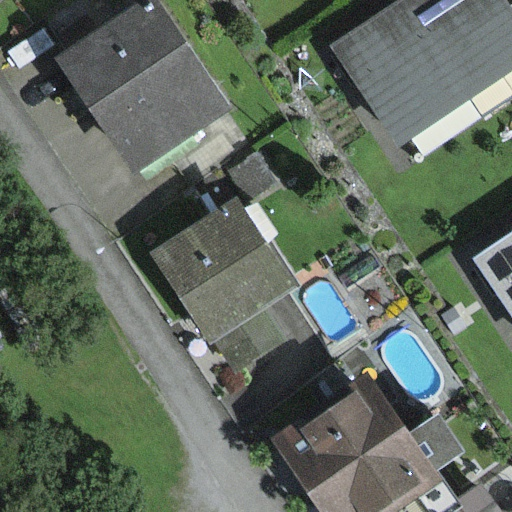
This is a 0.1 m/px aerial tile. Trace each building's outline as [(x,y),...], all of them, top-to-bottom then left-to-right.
[(0,0),(0,8),(11,23),(39,0),(0,0)] [(192,0),(90,68),(160,174),(265,104),(195,0),(192,0)] [(511,65),(511,28),(493,0),(423,0),(412,7),(468,94),(511,65)] [(468,94),(412,7),(352,46),(407,133),(468,94)] [(180,259),(232,342),(316,289),(264,207),(180,259)] [(511,242),(489,257),(511,291),(511,242)] [(398,377),(294,441),(337,511),(404,511),(461,478),(398,377)]
